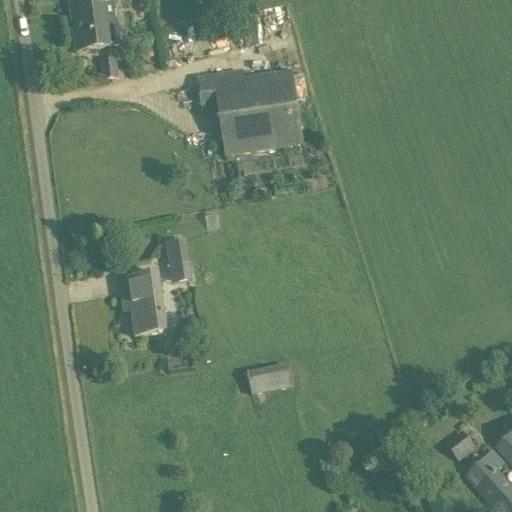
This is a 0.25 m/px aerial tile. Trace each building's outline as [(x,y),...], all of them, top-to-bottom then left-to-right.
[(104,6),(113,4),(112,0),(68,0),(76,54),(110,49),(104,6)] [(101,63),(103,83),(119,80),(116,60),(101,63)] [(219,113),(225,158),(302,147),(292,74),(232,83),(231,75),(206,78),(199,88),(202,107),(212,114),(219,113)] [(306,98),(304,77),(295,78),(297,99),(306,98)] [(186,242),(165,246),(170,288),(192,284),(186,242)] [(135,339),(167,334),(158,276),(119,282),(123,313),(131,312),(135,339)] [(251,397),(291,389),(287,367),(247,375),(251,397)] [(462,431),(444,448),(459,463),(477,446),(462,431)] [(511,468),(511,433),(494,450),(511,468)] [(492,511),(511,511),(511,486),(499,472),(505,466),(492,453),(463,479),(492,511)]
